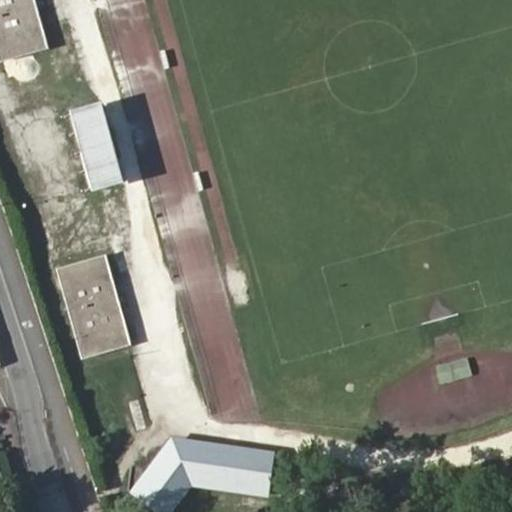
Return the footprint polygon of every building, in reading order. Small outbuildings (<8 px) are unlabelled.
[(31,0),(0,0),(0,36),(6,58),(45,47),(31,0)] [(7,73),(33,68),(30,55),(4,60),(7,73)] [(105,99),(70,109),(93,193),(126,183),(105,99)] [(103,263),(62,274),(84,351),(124,340),(103,263)] [(134,364),(142,393),(155,389),(147,360),(134,364)] [(172,438),(130,492),(156,511),(174,511),(193,488),(266,498),(272,453),(172,438)]
